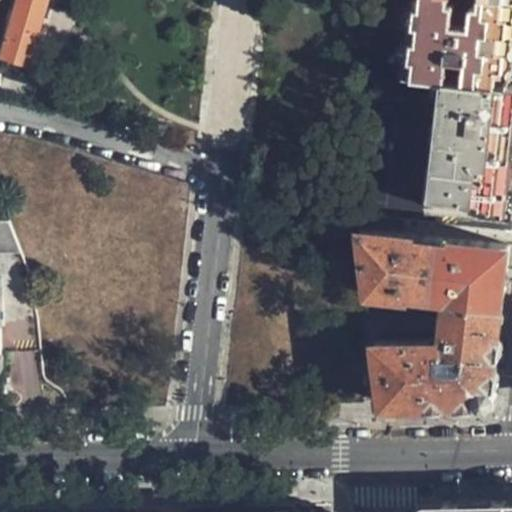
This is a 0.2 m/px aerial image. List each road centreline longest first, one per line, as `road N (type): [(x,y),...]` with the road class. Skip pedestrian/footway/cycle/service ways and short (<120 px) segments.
road 1 (residential): [(0,120),(227,170),(194,456)]
road 2 (primary): [(0,460),(194,456)]
road 3 (primary): [(194,456),(384,453)]
road 4 (primary): [(384,453),(511,451)]
